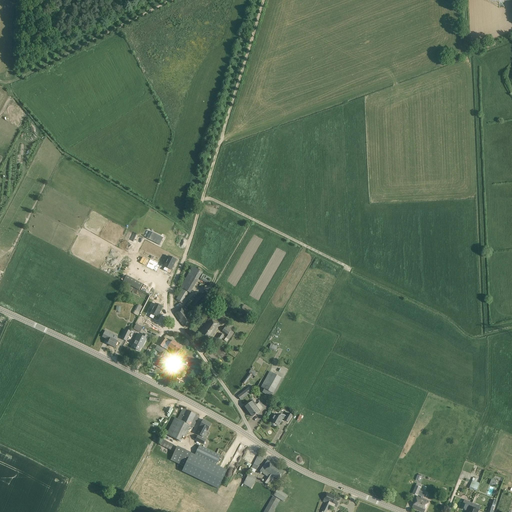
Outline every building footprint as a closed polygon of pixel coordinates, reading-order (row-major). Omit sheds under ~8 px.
[(153,233),(149,240),(160,245),(164,238),(153,233)] [(168,255),(163,266),(164,267),(162,270),(167,272),(168,269),(171,271),(177,260),(168,255)] [(141,271),(165,281),(169,273),(160,270),(159,271),(144,264),(141,271)] [(187,292),(190,294),(202,273),(192,267),(180,288),(182,289),(175,300),(181,303),(187,292)] [(199,280),(209,285),(212,279),(202,274),(199,280)] [(139,291),(143,284),(127,276),(123,282),(139,291)] [(162,294),(166,287),(151,280),(148,288),(162,294)] [(199,294),(189,305),(195,311),(205,299),(199,294)] [(164,309),(155,304),(149,315),(151,315),(149,319),(153,321),(155,318),(158,320),(164,309)] [(142,307),(138,305),(135,310),(136,311),(134,315),(138,316),(142,307)] [(246,318),(250,310),(243,306),(239,314),(236,319),(243,323),(246,318)] [(174,315),(178,320),(183,327),(193,320),(184,307),(174,315)] [(221,321),(212,315),(198,334),(208,341),(215,331),(221,321)] [(140,332),(142,328),(136,324),(134,329),(140,332)] [(225,327),(222,332),(227,336),(224,341),(227,343),(234,333),(225,327)] [(126,342),(131,332),(126,329),(121,339),(126,342)] [(118,337),(106,331),(102,338),(110,341),(108,345),(115,348),(118,342),(116,341),(118,337)] [(220,333),(215,341),(219,344),(224,336),(220,333)] [(139,351),(142,346),(143,346),(148,336),(143,334),(142,337),(138,334),(136,338),(136,339),(132,348),(139,351)] [(162,347),(167,341),(163,338),(159,345),(162,347)] [(182,347),(173,341),(168,347),(177,353),(182,347)] [(271,344),(269,349),(275,352),(278,347),(271,344)] [(166,351),(157,346),(155,350),(160,353),(159,355),(163,357),(166,351)] [(164,371),(165,370),(167,371),(167,372),(169,373),(170,373),(174,366),(168,363),(170,360),(165,356),(163,359),(162,359),(157,366),(164,371)] [(273,394),(281,378),(270,372),(261,387),(264,388),(263,389),(273,394)] [(252,375),(249,374),(242,383),(244,385),(245,384),(247,382),(248,380),(249,380),(250,378),(252,375)] [(252,392),(248,388),(237,396),(240,401),(252,392)] [(247,404),(248,405),(245,407),(248,411),(254,406),(254,407),(256,405),(253,401),(251,403),(250,403),(250,402),(247,404)] [(254,407),(254,406),(248,411),(252,417),(259,412),(258,411),(260,410),(256,405),(254,407)] [(179,419),(175,418),(166,435),(180,442),(183,436),(185,437),(191,426),(193,428),(199,417),(184,409),(179,419)] [(288,422),(292,415),(288,413),(286,417),(283,415),(282,415),(281,415),(280,415),(280,416),(279,416),(275,414),(271,422),(273,423),(272,424),(273,425),(273,426),(274,426),(275,426),(276,425),(278,426),(282,419),(285,420),(284,420),(288,422)] [(211,425),(203,420),(200,427),(196,434),(204,438),(207,431),(211,425)] [(206,440),(201,438),(198,436),(195,440),(203,445),(206,440)] [(176,446),(163,439),(161,442),(162,443),(160,446),(170,451),(172,447),(175,449),(176,446)] [(220,456),(199,446),(195,455),(216,465),(220,456)] [(195,455),(191,453),(184,467),(182,472),(218,489),(220,485),(227,471),(216,465),(195,455)] [(256,470),(258,467),(263,458),(258,455),(252,468),(251,468),(249,471),(254,473),(256,470)] [(248,459),(241,471),(246,474),(253,462),(248,459)] [(284,473),(267,461),(260,471),(267,476),(263,482),(266,484),(271,477),(273,479),(274,478),(279,481),(284,473)] [(251,488),(256,479),(248,475),(243,484),(251,488)] [(477,490),(484,493),(487,486),(476,482),(473,489),(477,490)] [(422,499),(425,493),(420,491),(421,488),(416,486),(412,494),(417,496),(418,496),(421,497),(420,498),(417,496),(412,508),(421,511),(424,511),(429,501),(422,499)] [(277,490),(273,496),(283,502),(287,496),(277,490)] [(336,507),(340,499),(327,493),(323,502),(326,504),(321,511),(326,511),(330,506),(334,507),(334,506),(336,507)] [(263,511),(273,511),(280,501),(273,496),(263,511)] [(463,504),(461,509),(466,511),(466,510),(469,511),(471,507),(472,503),(464,500),(463,504)] [(469,511),(478,511),(479,510),(480,507),(472,503),(471,507),(469,511)]
